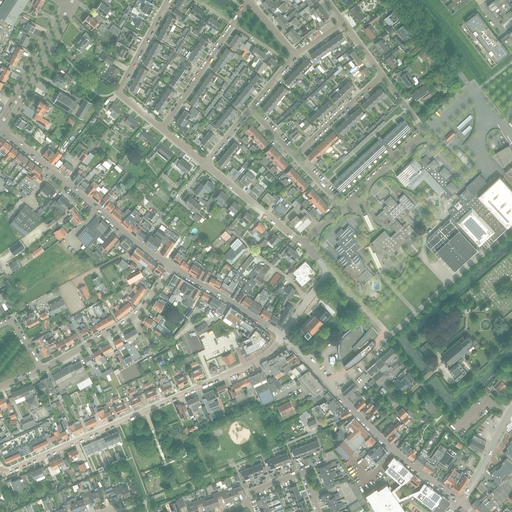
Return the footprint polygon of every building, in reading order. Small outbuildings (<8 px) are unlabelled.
[(0,16),(13,25),(28,0),(4,0),(0,7),(0,16)] [(43,0),(36,0),(33,6),(35,7),(31,13),(35,16),(44,0),(43,0)] [(186,0),(178,0),(175,5),(181,10),(187,1),(186,0)] [(268,0),(265,0),(262,3),(266,8),(272,3),(273,2),(271,0),(270,1),(268,0)] [(278,7),(280,9),(289,1),(287,0),(285,0),(281,3),(282,4),(278,7)] [(441,0),(443,2),(445,0),(451,0),(453,1),(452,2),(450,3),(446,6),(449,10),(455,5),(459,9),(470,0),(469,0),(441,0)] [(506,11),(501,5),(504,3),(501,0),(494,0),(493,1),(498,7),(498,8),(501,11),(503,13),(503,14),(506,11)] [(511,7),(507,1),(507,0),(501,0),(504,3),(507,7),(509,9),(508,9),(509,9),(511,7)] [(272,3),(266,8),(270,13),(276,8),(277,7),(278,7),(274,1),(273,2),(272,3)] [(289,1),(280,9),(282,12),(287,7),(288,8),(292,4),(289,1)] [(497,18),(500,16),(495,10),(498,8),(498,7),(493,1),(489,4),(487,6),(497,18)] [(102,2),(96,10),(104,16),(110,9),(102,2)] [(152,8),(145,4),(142,10),(149,14),(152,8)] [(306,12),(310,8),(308,5),(299,13),(301,15),(302,15),(306,12)] [(316,18),(324,11),(320,5),(315,9),(313,7),(309,10),(312,15),(311,16),(314,19),(316,18)] [(356,5),(349,11),(357,22),(364,17),(359,11),(360,10),(356,5)] [(192,10),(189,8),(181,19),(186,22),(189,17),(188,16),(190,13),(199,19),(204,12),(195,6),(192,10)] [(183,16),(175,10),(172,13),(181,19),(183,16)] [(329,17),(324,11),(316,18),(318,22),(316,24),(319,28),(321,26),(325,23),(324,21),(329,17)] [(510,53),(477,12),(465,22),(497,63),(510,53)] [(278,23),(287,16),(285,14),(282,16),(280,13),(274,18),(278,23)] [(384,20),(389,26),(386,29),(388,32),(394,28),(391,25),(393,23),(397,19),(392,13),(388,16),(384,20)] [(367,21),(369,24),(378,17),(376,14),(367,21)] [(88,15),(82,22),(93,31),(99,24),(98,23),(99,23),(97,21),(96,22),(94,20),(96,19),(93,16),(91,18),(88,15)] [(169,15),(166,21),(173,25),(176,19),(169,15)] [(216,30),(220,24),(215,21),(216,20),(210,16),(205,23),(212,28),(211,31),(214,33),(216,30)] [(286,20),(288,18),(287,16),(278,23),(283,28),(289,23),(286,20)] [(117,24),(120,27),(125,21),(121,18),(117,24)] [(145,22),(137,18),(134,24),(141,28),(145,22)] [(170,30),(173,25),(166,21),(163,26),(170,30)] [(24,24),(22,27),(32,32),(35,26),(28,22),(26,26),(24,24)] [(107,28),(103,24),(97,29),(104,36),(109,31),(107,29),(107,28)] [(115,35),(119,29),(113,24),(109,30),(115,35)] [(368,35),(367,35),(370,39),(377,34),(370,25),(364,29),(368,35)] [(402,38),(403,38),(405,40),(410,36),(408,33),(409,33),(403,25),(396,30),(402,38)] [(133,43),(136,39),(137,37),(136,37),(131,34),(133,31),(123,26),(122,29),(128,32),(126,36),(127,37),(126,39),(133,43)] [(167,35),(170,30),(163,26),(160,32),(167,35)] [(291,37),(299,31),(298,31),(297,32),(293,27),(287,32),(291,37)] [(312,29),(308,32),(303,36),(304,39),(314,32),(312,29)] [(19,32),(16,37),(20,39),(18,42),(26,46),(28,42),(28,41),(30,37),(25,35),(26,35),(19,31),(19,32)] [(301,33),(299,31),(291,37),(295,42),(301,37),(299,35),(301,33)] [(74,45),(82,52),(85,49),(82,47),(87,42),(91,45),(95,40),(86,32),(74,45)] [(164,41),(167,35),(160,32),(157,37),(164,41)] [(340,33),(335,37),(340,43),(345,40),(340,33)] [(245,45),(242,43),(243,42),(240,41),(242,38),(236,34),(232,39),(243,47),(244,48),(245,49),(249,43),(247,41),(245,45)] [(340,43),(335,37),(330,40),(335,47),(340,43)] [(202,38),(199,43),(205,47),(209,42),(202,38)] [(243,47),(232,39),(228,45),(235,49),(237,46),(243,50),(244,48),(243,47)] [(380,40),(374,44),(380,53),(387,48),(383,43),(385,41),(383,39),(381,41),(380,40)] [(335,47),(330,40),(325,44),(330,50),(335,47)] [(121,57),(121,59),(124,61),(129,51),(124,49),(125,46),(115,41),(114,43),(122,48),(118,54),(122,55),(121,57)] [(155,41),(152,47),(159,50),(162,45),(155,41)] [(199,43),(195,48),(202,52),(205,47),(199,43)] [(330,50),(325,44),(320,47),(325,54),(330,50)] [(13,53),(12,56),(19,60),(20,57),(20,56),(23,50),(17,46),(16,48),(12,46),(9,51),(13,53)] [(156,56),(159,50),(152,47),(149,52),(156,56)] [(256,56),(260,50),(255,47),(251,53),(256,56)] [(325,54),(320,47),(315,51),(320,57),(325,54)] [(195,48),(192,53),(198,57),(202,52),(195,48)] [(226,48),(222,53),(229,57),(231,59),(235,54),(226,48)] [(75,50),(70,55),(78,61),(82,57),(75,50)] [(256,56),(253,60),(256,62),(258,58),(261,60),(265,54),(260,50),(256,56)] [(189,51),(186,57),(195,63),(198,57),(192,53),(189,51)] [(320,57),(315,51),(310,55),(315,61),(320,57)] [(351,60),(357,56),(353,51),(349,54),(348,52),(338,59),(340,61),(347,55),(351,60)] [(153,61),(156,56),(149,52),(146,57),(153,61)] [(225,62),(229,57),(222,53),(219,58),(225,62)] [(111,65),(114,59),(107,55),(104,61),(111,65)] [(396,61),(392,55),(385,60),(391,68),(396,64),(398,66),(401,64),(401,62),(399,59),(398,59),(396,61)] [(17,62),(19,60),(12,56),(10,59),(7,57),(5,60),(15,66),(17,62)] [(351,60),(349,62),(352,67),(349,70),(351,72),(359,67),(357,64),(361,61),(357,56),(351,60)] [(150,67),(153,61),(146,57),(143,63),(150,67)] [(266,64),(263,62),(256,72),(261,75),(262,73),(260,72),(263,68),(266,70),(269,65),(272,67),(276,61),(271,57),(266,64)] [(223,65),(225,62),(219,58),(216,63),(224,69),(226,67),(223,65)] [(306,59),(302,63),(307,69),(312,64),(306,59)] [(256,72),(263,62),(261,60),(254,70),(256,72)] [(185,63),(182,68),(188,72),(192,67),(185,63)] [(224,69),(216,63),(212,69),(218,73),(222,68),(224,69)] [(307,69),(302,63),(297,68),(303,73),(307,69)] [(4,70),(2,73),(8,76),(11,71),(0,64),(0,69),(0,70),(1,68),(4,70)] [(111,65),(105,77),(112,81),(119,69),(111,65)] [(141,67),(138,72),(145,76),(148,70),(141,67)] [(360,71),(358,68),(351,73),(353,76),(356,74),(357,77),(358,77),(360,80),(361,80),(363,78),(370,73),(366,67),(360,71)] [(417,81),(417,80),(414,77),(412,79),(407,72),(409,70),(407,67),(401,72),(403,74),(400,76),(408,87),(413,83),(415,85),(417,83),(417,81)] [(185,77),(188,72),(182,68),(178,73),(185,77)] [(303,73),(297,68),(293,72),(299,78),(303,73)] [(142,81),(145,76),(138,72),(135,78),(142,81)] [(210,72),(206,77),(212,81),(216,76),(210,72)] [(299,78),(293,72),(289,77),(294,82),(299,78)] [(52,81),(62,87),(65,81),(69,84),(71,82),(70,82),(72,78),(66,73),(63,78),(58,75),(56,74),(52,81)] [(181,82),(185,77),(178,73),(175,78),(181,82)] [(258,84),(262,79),(256,74),(252,79),(258,84)] [(209,86),(212,81),(206,77),(203,82),(209,86)] [(294,82),(289,77),(285,82),(290,87),(294,82)] [(139,87),(142,81),(135,78),(132,83),(139,87)] [(178,88),(181,82),(175,78),(171,83),(178,88)] [(258,84),(252,79),(248,83),(254,88),(258,84)] [(206,91),(209,86),(203,82),(200,87),(206,91)] [(302,82),(301,84),(306,89),(306,90),(308,92),(310,89),(308,87),(302,82)] [(349,82),(344,86),(349,92),(354,87),(349,82)] [(136,93),(139,87),(132,83),(129,89),(136,93)] [(250,93),(254,88),(248,83),(244,88),(250,93)] [(281,85),(277,90),(283,95),(287,90),(281,85)] [(430,93),(424,85),(418,89),(415,91),(411,94),(415,100),(420,96),(421,98),(421,97),(423,96),(424,97),(425,100),(432,95),(431,95),(430,93)] [(349,92),(344,86),(340,90),(345,96),(349,92)] [(202,96),(206,91),(200,87),(196,92),(202,96)] [(168,88),(165,93),(171,97),(175,92),(168,88)] [(244,88),(240,93),(246,98),(250,93),(244,88)] [(385,94),(380,88),(375,92),(381,98),(385,94)] [(283,95),(277,90),(273,94),(279,99),(283,95)] [(345,96),(340,90),(335,94),(340,100),(345,96)] [(52,94),(50,97),(54,100),(53,102),(54,102),(57,104),(57,105),(58,105),(62,107),(61,107),(62,108),(62,107),(66,110),(67,110),(71,112),(70,113),(71,113),(82,119),(92,103),(84,99),(80,106),(78,106),(79,104),(77,103),(77,102),(73,100),(73,99),(72,99),(72,100),(68,97),(69,97),(68,96),(68,97),(64,95),(64,94),(60,92),(59,91),(58,93),(54,91),(52,94)] [(73,92),(70,96),(78,101),(80,97),(73,92)] [(199,101),(202,96),(196,92),(193,97),(199,101)] [(283,97),(289,102),(292,97),(286,92),(283,97)] [(381,98),(375,92),(371,96),(376,102),(381,98)] [(168,102),(171,97),(165,93),(161,98),(168,102)] [(246,98),(240,93),(236,98),(242,103),(246,98)] [(279,99),(273,94),(269,99),(275,104),(279,99)] [(340,100),(335,94),(330,99),(336,104),(340,100)] [(376,102),(371,96),(366,101),(372,106),(376,102)] [(195,106),(199,101),(193,97),(189,102),(195,106)] [(164,107),(168,102),(161,98),(158,103),(164,107)] [(238,107),(242,103),(236,98),(232,103),(238,107)] [(275,104),(269,99),(265,104),(271,109),(275,104)] [(37,114),(33,119),(47,128),(50,123),(42,117),(43,116),(45,117),(46,117),(47,117),(48,116),(48,115),(48,114),(47,113),(45,112),(46,110),(48,111),(50,108),(49,106),(40,101),(39,102),(38,103),(38,105),(36,110),(37,111),(36,114),(37,114)] [(328,101),(323,105),(329,111),(333,107),(328,101)] [(372,106),(366,101),(362,105),(367,111),(372,106)] [(115,119),(117,117),(119,115),(117,113),(120,109),(116,106),(116,105),(113,103),(112,104),(109,102),(104,108),(107,110),(108,109),(112,113),(110,115),(115,119)] [(161,113),(164,107),(158,103),(154,108),(161,113)] [(271,109),(265,104),(261,109),(267,114),(271,109)] [(329,111),(323,105),(319,109),(324,115),(329,111)] [(230,106),(226,110),(232,115),(236,110),(230,106)] [(359,108),(354,112),(359,118),(364,114),(359,108)] [(324,115),(319,109),(314,113),(320,119),(324,115)] [(184,110),(180,115),(188,120),(189,118),(190,119),(193,116),(195,117),(197,114),(190,110),(188,113),(184,110)] [(232,115),(226,110),(222,115),(228,120),(232,115)] [(385,117),(387,119),(394,112),(392,110),(385,117)] [(359,118),(354,112),(349,116),(355,122),(359,118)] [(320,119),(314,113),(310,118),(315,124),(320,119)] [(185,132),(187,129),(185,127),(189,121),(188,120),(180,115),(176,121),(181,124),(178,127),(185,132)] [(228,120),(222,115),(218,120),(224,124),(228,120)] [(121,125),(124,122),(134,130),(139,124),(129,116),(126,119),(124,117),(119,123),(121,125)] [(355,122),(349,116),(345,120),(350,126),(355,122)] [(391,120),(396,125),(400,121),(394,116),(391,120)] [(19,117),(14,123),(22,129),(23,128),(25,130),(27,128),(30,131),(33,127),(28,123),(27,124),(26,123),(19,117)] [(220,129),(224,124),(218,120),(214,125),(220,129)] [(312,126),(306,120),(303,123),(302,122),(299,125),(301,127),(301,128),(305,133),(312,126)] [(350,126),(345,120),(340,125),(346,130),(350,126)] [(407,123),(406,122),(404,120),(383,140),(388,146),(390,147),(394,144),(399,139),(404,134),(411,127),(407,123)] [(352,150),(345,156),(347,158),(386,123),(384,121),(352,150)] [(292,132),(288,136),(295,142),(301,136),(294,128),(296,126),(293,123),(292,122),(290,124),(288,125),(292,129),(290,130),(292,132)] [(209,131),(204,136),(210,141),(215,136),(211,132),(213,130),(207,125),(205,128),(209,131)] [(249,135),(256,129),(251,125),(245,131),(249,135)] [(346,130),(340,125),(336,129),(341,135),(346,130)] [(253,140),(260,134),(256,129),(249,135),(253,140)] [(139,137),(149,145),(154,139),(149,134),(148,135),(143,131),(139,137)] [(455,134),(452,131),(445,138),(448,141),(455,134)] [(333,132),(328,136),(335,142),(337,141),(339,138),(333,132)] [(257,144),(264,138),(260,134),(253,140),(257,144)] [(206,146),(210,141),(204,136),(200,141),(196,138),(194,141),(200,146),(202,143),(206,146)] [(328,136),(324,140),(330,146),(333,144),(335,142),(328,136)] [(268,143),(264,138),(257,144),(262,149),(268,143)] [(330,146),(324,140),(320,144),(326,150),(330,146)] [(383,151),(387,148),(387,147),(380,140),(333,183),(333,184),(335,187),(340,191),(377,157),(383,151)] [(7,153),(12,146),(5,141),(0,146),(0,147),(0,151),(4,155),(7,152),(7,153)] [(234,143),(230,147),(236,152),(238,154),(240,151),(238,150),(240,147),(234,143)] [(160,154),(167,160),(173,153),(162,144),(156,151),(160,154)] [(320,144),(315,148),(321,155),(324,152),(326,150),(320,144)] [(128,145),(126,147),(129,151),(127,153),(130,156),(134,152),(128,145)] [(511,149),(510,145),(509,145),(494,160),(511,178),(511,149)] [(269,157),(276,151),(271,146),(265,152),(267,155),(269,157)] [(15,155),(18,151),(13,147),(3,159),(6,161),(10,155),(13,158),(15,155)] [(230,147),(226,152),(232,157),(234,154),(239,159),(241,156),(238,154),(236,152),(230,147)] [(48,148),(47,150),(42,156),(48,161),(54,153),(48,148)] [(315,148),(311,152),(317,159),(321,155),(315,148)] [(57,151),(49,161),(52,165),(55,162),(56,162),(62,154),(57,151)] [(273,161),(280,155),(276,151),(269,157),(271,158),(273,161)] [(18,163),(24,156),(19,152),(11,162),(13,163),(15,161),(18,163)] [(83,152),(78,158),(87,165),(94,155),(90,152),(88,155),(83,152)] [(229,160),(232,157),(226,152),(222,157),(230,164),(232,162),(229,160)] [(311,152),(306,156),(312,163),(317,159),(311,152)] [(277,165),(284,159),(280,155),(273,161),(277,165)] [(451,174),(447,169),(444,166),(441,169),(438,166),(439,164),(433,159),(431,161),(426,155),(419,162),(415,158),(396,175),(402,182),(402,181),(405,185),(407,183),(413,189),(424,179),(441,198),(444,195),(448,199),(452,196),(453,197),(456,194),(454,192),(458,188),(451,181),(449,179),(447,181),(446,179),(451,174)] [(23,167),(29,159),(24,156),(18,163),(16,166),(17,167),(20,164),(23,167)] [(230,164),(222,157),(217,163),(223,167),(226,169),(228,166),(230,164)] [(177,158),(173,163),(186,173),(191,167),(187,164),(187,163),(182,159),(180,161),(177,158)] [(105,161),(102,164),(108,169),(113,163),(108,159),(105,161)] [(238,168),(240,170),(248,161),(245,159),(238,168)] [(288,164),(284,159),(277,165),(282,170),(288,164)] [(27,174),(35,164),(30,160),(24,168),(27,170),(26,173),(27,174)] [(62,164),(58,170),(67,177),(71,171),(73,168),(65,161),(63,164),(62,164)] [(35,188),(43,178),(39,174),(42,170),(36,165),(31,171),(33,173),(31,175),(34,178),(33,178),(27,174),(25,177),(18,184),(30,194),(35,188)] [(291,167),(285,173),(289,178),(296,172),(291,167)] [(79,169),(71,179),(75,182),(74,183),(78,186),(84,179),(82,177),(84,174),(82,173),(83,172),(82,171),(79,169)] [(246,172),(239,180),(244,184),(244,185),(246,187),(250,182),(252,184),(256,179),(253,177),(254,176),(247,170),(246,172)] [(289,178),(287,180),(289,182),(291,180),(293,182),(300,176),(296,172),(289,178)] [(511,189),(500,176),(497,179),(494,176),(487,183),(485,180),(481,176),(479,174),(466,186),(467,187),(458,195),(456,194),(453,197),(456,201),(452,205),(454,207),(449,212),(452,216),(428,238),(437,248),(437,247),(439,249),(436,251),(455,271),(473,254),(471,252),(474,250),(476,252),(477,250),(475,248),(476,248),(478,249),(491,237),(494,240),(501,233),(502,234),(511,223),(511,189)] [(300,176),(293,182),(298,186),(304,180),(300,176)] [(85,179),(84,179),(78,186),(83,190),(89,184),(85,180),(85,179)] [(254,186),(251,190),(253,192),(254,192),(257,195),(258,196),(259,196),(265,189),(262,186),(261,187),(258,184),(259,182),(256,179),(252,184),(254,186)] [(203,185),(201,183),(194,192),(200,196),(206,188),(209,190),(214,185),(207,180),(203,185)] [(304,180),(298,186),(302,191),(308,185),(304,180)] [(93,181),(84,191),(90,196),(95,189),(97,188),(97,187),(98,185),(93,181)] [(55,191),(46,183),(41,189),(50,197),(55,191)] [(309,199),(315,193),(311,188),(305,194),(309,199)] [(95,189),(90,196),(97,202),(103,195),(102,195),(104,193),(100,190),(98,192),(95,189)] [(115,198),(111,195),(113,193),(110,190),(103,199),(107,203),(104,207),(109,212),(114,206),(111,203),(115,198)] [(212,200),(213,201),(213,200),(221,206),(225,202),(223,200),(227,195),(221,191),(217,196),(216,195),(213,198),(211,196),(206,202),(209,204),(212,200)] [(275,203),(279,198),(274,194),(272,196),(267,192),(262,198),(267,203),(266,203),(269,205),(272,201),(275,203)] [(313,203),(320,197),(315,193),(309,199),(313,203)] [(126,196),(132,202),(135,199),(129,194),(126,196)] [(391,225),(390,225),(396,231),(390,237),(384,230),(371,242),(373,244),(372,245),(378,252),(384,248),(385,249),(385,250),(390,256),(401,245),(402,245),(405,242),(407,240),(411,243),(416,238),(411,233),(414,230),(410,225),(414,222),(406,213),(415,205),(404,194),(403,194),(401,196),(399,198),(398,199),(400,201),(398,204),(396,202),(396,201),(390,196),(384,201),(388,205),(382,211),(381,211),(376,216),(381,222),(387,217),(390,221),(389,223),(391,225)] [(62,196),(56,203),(64,209),(69,203),(62,196)] [(190,207),(190,208),(195,212),(201,206),(190,196),(185,203),(190,207)] [(280,197),(279,198),(275,203),(277,205),(273,209),(276,211),(277,211),(282,215),(287,208),(283,205),(285,202),(283,201),(284,199),(280,197)] [(317,207),(324,201),(320,197),(313,203),(317,207)] [(234,201),(225,212),(228,214),(229,213),(233,216),(235,213),(234,212),(239,206),(234,201)] [(317,207),(315,210),(317,212),(320,214),(322,212),(328,206),(324,201),(317,207)] [(358,203),(369,229),(373,227),(361,201),(358,203)] [(25,204),(9,224),(24,236),(40,217),(39,216),(44,210),(41,207),(36,213),(25,204)] [(74,216),(78,213),(74,207),(69,211),(72,214),(68,217),(70,219),(74,216)] [(116,207),(110,214),(118,220),(121,216),(123,213),(121,211),(116,207)] [(221,215),(226,209),(224,207),(216,216),(219,219),(222,215),(221,215)] [(293,225),(294,224),(300,231),(311,220),(307,216),(310,214),(303,207),(300,209),(301,210),(300,211),(304,215),(300,219),(296,214),(289,220),(293,225)] [(121,216),(118,220),(121,223),(131,212),(127,208),(123,213),(121,216)] [(131,212),(121,223),(127,228),(133,221),(134,222),(136,219),(138,216),(132,211),(131,212)] [(153,220),(158,214),(153,211),(149,217),(153,220)] [(239,220),(241,222),(243,220),(247,223),(252,216),(246,211),(239,220)] [(57,221),(66,214),(65,212),(55,219),(57,221)] [(84,220),(78,213),(74,216),(71,218),(77,225),(84,220)] [(106,231),(105,230),(109,225),(102,220),(101,220),(96,216),(87,226),(77,237),(87,246),(96,239),(99,236),(102,233),(103,234),(106,231)] [(231,229),(239,219),(236,217),(228,227),(231,229)] [(133,221),(127,228),(131,232),(137,225),(138,224),(135,222),(137,219),(136,219),(134,222),(133,221)] [(259,222),(252,231),(254,232),(254,233),(255,232),(258,235),(258,236),(261,238),(266,232),(263,229),(265,227),(259,222)] [(137,225),(131,232),(135,235),(140,230),(142,228),(138,224),(137,225)] [(335,234),(340,239),(337,242),(340,245),(335,249),(340,255),(341,254),(343,256),(338,260),(343,266),(345,264),(347,266),(343,270),(349,276),(350,274),(356,280),(358,278),(364,285),(373,276),(363,266),(364,265),(361,261),(362,259),(355,252),(359,248),(356,244),(357,242),(350,235),(354,231),(349,225),(343,231),(341,229),(335,234)] [(62,226),(57,230),(53,233),(58,239),(67,233),(62,226)] [(104,240),(113,230),(110,226),(106,231),(103,234),(102,233),(99,236),(104,240)] [(150,235),(144,243),(155,250),(161,241),(165,234),(163,232),(158,229),(153,237),(150,235)] [(140,230),(135,235),(141,240),(145,234),(140,230)] [(230,235),(225,230),(221,234),(226,240),(230,235)] [(165,234),(161,241),(166,245),(161,253),(165,256),(179,237),(172,232),(170,234),(167,232),(165,234)] [(104,253),(118,239),(112,233),(98,248),(104,253)] [(268,241),(266,243),(267,243),(272,247),(279,238),(274,234),(268,240),(268,241)] [(129,248),(133,244),(125,237),(121,241),(119,239),(114,245),(116,248),(119,245),(123,249),(124,251),(125,251),(129,248)] [(238,256),(247,247),(237,238),(230,246),(232,247),(223,256),(231,264),(238,256)] [(19,241),(9,249),(14,255),(24,248),(19,241)] [(282,257),(285,253),(293,259),(298,254),(290,247),(290,248),(287,245),(280,254),(282,257)] [(34,257),(44,250),(41,246),(31,253),(34,257)] [(138,261),(144,253),(137,247),(130,256),(137,261),(138,261)] [(103,254),(97,249),(94,252),(100,257),(103,254)] [(176,255),(175,254),(172,259),(178,263),(184,254),(181,252),(182,251),(179,249),(176,255)] [(158,264),(153,260),(144,253),(138,261),(146,267),(143,270),(141,272),(143,276),(148,274),(152,272),(152,271),(153,271),(154,271),(158,264)] [(250,255),(237,271),(233,269),(232,271),(237,274),(235,276),(232,280),(224,292),(229,295),(233,289),(232,289),(236,283),(237,283),(240,280),(242,276),(243,275),(241,274),(255,258),(251,255),(250,255)] [(276,256),(271,263),(276,267),(281,260),(276,256)] [(125,269),(129,264),(122,259),(118,264),(125,269)] [(188,264),(191,259),(189,262),(188,261),(187,263),(183,261),(179,266),(188,271),(191,267),(188,264)] [(200,270),(203,265),(195,260),(194,261),(191,259),(188,264),(191,267),(188,271),(196,276),(199,270),(200,270)] [(296,276),(295,278),(302,286),(311,277),(309,275),(314,270),(306,261),(293,272),(296,276)] [(159,276),(164,268),(158,264),(154,271),(153,271),(159,276)] [(261,270),(263,267),(259,264),(254,270),(258,274),(259,272),(261,270)] [(201,279),(207,268),(204,267),(203,265),(200,270),(199,270),(196,276),(201,279)] [(207,267),(207,268),(201,279),(205,282),(211,272),(209,271),(210,269),(207,267)] [(143,276),(141,272),(140,270),(126,278),(130,284),(143,276)] [(277,273),(268,283),(272,286),(281,276),(277,273)] [(170,287),(172,289),(179,277),(174,274),(166,287),(168,288),(170,286),(170,287)] [(216,280),(213,285),(213,286),(218,288),(222,280),(219,278),(221,275),(219,274),(217,277),(216,280)] [(263,280),(261,278),(257,275),(254,277),(248,279),(248,280),(246,284),(241,290),(242,291),(236,300),(247,307),(253,300),(246,295),(255,281),(259,285),(263,280)] [(102,283),(98,276),(93,279),(97,286),(99,285),(104,293),(108,291),(103,282),(102,283)] [(242,281),(246,284),(248,280),(248,279),(242,276),(240,280),(237,283),(230,296),(234,299),(238,293),(238,292),(240,288),(239,287),(242,281)] [(180,288),(181,289),(186,281),(179,277),(172,289),(171,291),(174,293),(173,295),(172,294),(168,300),(172,302),(175,298),(177,294),(177,295),(180,288)] [(211,277),(208,283),(213,285),(216,280),(211,277)] [(224,292),(232,280),(226,277),(219,289),(224,292)] [(183,304),(194,286),(186,281),(181,289),(180,291),(179,294),(185,297),(182,303),(183,304)] [(289,285),(287,288),(285,287),(285,286),(282,284),(277,290),(281,293),(282,292),(290,298),(292,295),(291,295),(295,290),(289,285)] [(87,289),(85,285),(78,289),(80,293),(83,300),(91,296),(87,289)] [(140,297),(144,291),(136,285),(132,291),(140,297)] [(192,305),(201,290),(194,286),(183,304),(187,307),(192,305)] [(263,303),(266,298),(268,295),(266,294),(268,292),(263,288),(260,293),(258,293),(248,308),(249,308),(252,311),(257,314),(262,306),(263,304),(263,303)] [(136,303),(140,297),(132,291),(128,296),(136,303)] [(204,292),(201,296),(202,296),(207,299),(206,302),(208,304),(213,297),(212,297),(204,292)] [(213,297),(208,304),(217,308),(216,310),(221,314),(227,305),(220,301),(213,297)] [(62,298),(49,305),(53,314),(66,307),(62,298)] [(153,306),(152,307),(159,311),(166,302),(162,299),(161,300),(159,299),(157,301),(156,301),(154,303),(153,304),(152,305),(153,306)] [(125,313),(130,308),(124,300),(118,304),(125,313)] [(315,315),(301,330),(304,332),(306,335),(309,337),(323,322),(324,322),(328,317),(331,314),(324,308),(325,307),(322,303),(320,305),(320,304),(318,305),(319,306),(318,307),(317,307),(316,307),(313,311),(316,314),(315,315)] [(119,317),(125,313),(118,304),(113,308),(119,317)] [(293,308),(293,307),(288,304),(285,309),(284,310),(281,315),(274,325),(282,330),(286,324),(285,323),(291,314),(290,313),(293,308)] [(264,318),(272,306),(269,305),(268,307),(266,309),(264,307),(259,315),(264,318)] [(272,306),(264,318),(269,321),(273,314),(273,313),(270,312),(272,309),(273,307),(272,306)] [(242,315),(231,307),(230,307),(231,307),(223,319),(234,327),(236,324),(242,315)] [(187,317),(193,310),(190,308),(184,315),(187,317)] [(273,314),(269,321),(272,323),(272,324),(274,325),(281,315),(278,314),(276,317),(274,315),(276,312),(275,310),(273,313),(273,314)] [(45,311),(40,314),(42,320),(48,317),(45,311)] [(111,315),(106,318),(109,323),(114,320),(111,315)] [(242,315),(236,324),(241,327),(245,330),(251,322),(242,315)] [(30,321),(28,318),(25,320),(29,327),(41,320),(39,316),(37,318),(36,317),(30,321)] [(99,319),(96,321),(94,317),(92,318),(94,322),(95,324),(98,330),(104,326),(100,321),(99,319)] [(149,319),(146,317),(142,322),(149,326),(151,324),(154,326),(156,323),(154,322),(155,321),(150,318),(149,319)] [(106,318),(100,321),(104,326),(109,323),(106,318)] [(250,338),(238,344),(243,356),(257,350),(256,349),(261,347),(266,342),(271,336),(252,321),(251,322),(245,330),(243,332),(249,337),(250,336),(250,338)] [(93,325),(90,327),(93,332),(98,330),(95,324),(94,322),(92,323),(93,325)] [(205,322),(195,329),(199,334),(209,328),(207,325),(205,322)] [(66,323),(64,325),(67,330),(73,341),(79,338),(75,332),(72,334),(71,332),(71,333),(69,329),(66,323)] [(82,329),(79,330),(83,337),(89,334),(83,323),(80,325),(82,329)] [(156,327),(167,336),(169,333),(158,324),(156,327)] [(373,345),(375,341),(372,339),(378,333),(372,326),(364,334),(361,331),(360,326),(358,327),(356,328),(354,329),(352,330),(350,331),(349,332),(347,334),(345,335),(344,337),(343,338),(342,340),(341,342),(340,344),(340,346),(340,349),(340,351),(340,353),(341,355),(341,357),(342,359),(343,361),(345,362),(343,364),(345,368),(348,367),(351,365),(353,363),(356,361),(358,360),(360,358),(363,356),(365,354),(368,351),(370,348),(373,345)] [(135,329),(129,332),(136,343),(138,342),(136,339),(135,337),(138,335),(135,329)] [(67,337),(64,339),(67,345),(73,341),(67,330),(65,331),(66,334),(65,335),(67,337)] [(49,332),(35,339),(38,345),(44,342),(42,339),(43,339),(44,339),(51,335),(49,332)] [(136,343),(129,332),(124,335),(127,341),(130,340),(133,345),(130,346),(128,342),(124,344),(133,360),(136,358),(140,356),(134,346),(136,344),(136,343)] [(56,342),(53,344),(54,346),(56,345),(59,349),(67,345),(64,339),(63,336),(57,340),(58,341),(56,342)] [(465,339),(463,337),(463,336),(462,336),(462,337),(460,339),(459,338),(459,339),(456,342),(455,341),(455,342),(455,343),(452,345),(452,344),(451,345),(452,345),(449,348),(448,347),(448,348),(449,348),(446,351),(445,350),(445,351),(442,354),(442,353),(441,353),(442,354),(441,355),(442,355),(444,357),(442,358),(444,360),(442,361),(444,364),(446,362),(447,364),(449,363),(451,364),(450,365),(451,365),(453,366),(459,361),(457,359),(458,359),(458,360),(459,359),(458,359),(461,356),(461,357),(462,356),(461,356),(462,355),(463,357),(474,348),(473,346),(473,345),(474,346),(478,343),(475,339),(474,339),(473,339),(472,339),(471,339),(470,338),(470,337),(469,338),(467,337),(467,336),(466,337),(465,339)] [(121,348),(125,346),(123,343),(120,337),(114,341),(117,346),(119,349),(121,348)] [(44,342),(38,345),(41,351),(53,344),(56,342),(55,340),(48,344),(47,343),(45,344),(44,342)] [(424,345),(420,348),(425,354),(428,352),(429,353),(432,350),(433,351),(436,348),(432,343),(431,344),(429,341),(424,345)] [(110,343),(101,348),(105,355),(108,353),(113,350),(110,343)] [(53,344),(41,351),(44,356),(50,353),(49,350),(51,349),(50,348),(54,346),(53,344)] [(285,357),(291,353),(293,353),(291,353),(290,353),(286,348),(275,356),(261,364),(260,365),(262,369),(264,369),(267,367),(279,360),(285,357)] [(402,368),(405,365),(392,348),(366,370),(379,385),(400,366),(402,368)] [(101,356),(98,350),(92,353),(96,359),(99,357),(103,363),(107,361),(103,355),(101,356)] [(234,360),(230,353),(221,357),(223,362),(225,361),(226,364),(234,360)] [(279,369),(296,356),(293,353),(291,353),(285,357),(279,360),(267,367),(274,376),(275,376),(281,371),(279,369)] [(83,358),(89,368),(92,366),(98,376),(102,374),(101,373),(97,366),(95,367),(94,366),(95,365),(89,355),(83,358)] [(130,355),(123,359),(125,364),(133,360),(130,355)] [(295,366),(302,362),(296,357),(290,362),(282,368),(285,373),(290,370),(292,368),(295,366)] [(462,359),(459,361),(453,366),(453,367),(450,370),(454,375),(457,380),(461,377),(463,375),(468,370),(464,366),(463,367),(460,364),(463,361),(462,359)] [(62,370),(52,376),(62,392),(67,389),(66,387),(72,384),(73,386),(77,384),(80,390),(92,383),(89,377),(80,361),(73,365),(68,368),(68,367),(65,368),(61,370),(62,370)] [(302,362),(295,366),(292,368),(290,370),(293,374),(296,377),(298,376),(302,374),(308,369),(302,362)] [(201,367),(196,370),(200,378),(205,376),(201,367)] [(324,386),(308,369),(302,374),(298,376),(314,395),(324,386)] [(196,370),(191,372),(195,380),(200,378),(196,370)] [(266,379),(265,378),(264,375),(262,371),(248,377),(252,385),(253,384),(256,391),(263,407),(264,407),(276,401),(271,392),(277,388),(274,382),(271,378),(270,376),(266,379)] [(416,379),(410,371),(407,374),(413,381),(416,379)] [(185,374),(180,376),(184,385),(189,383),(186,375),(185,374)] [(164,375),(162,376),(164,380),(165,383),(169,392),(174,389),(170,381),(169,382),(168,378),(166,379),(164,375)] [(180,376),(175,379),(179,387),(184,385),(180,376)] [(508,382),(502,376),(493,386),(501,393),(508,386),(506,384),(508,382)] [(39,386),(41,392),(45,391),(46,393),(55,389),(51,381),(50,382),(48,377),(41,381),(41,382),(38,383),(39,386)] [(398,379),(395,381),(403,390),(407,386),(407,387),(411,384),(405,377),(400,381),(398,379)] [(253,384),(252,385),(251,385),(248,378),(239,382),(241,387),(246,385),(247,388),(246,389),(249,394),(256,391),(253,384)] [(277,388),(282,386),(279,380),(278,380),(274,382),(277,388)] [(241,388),(241,387),(239,382),(232,385),(237,395),(239,394),(237,390),(241,388)] [(358,387),(353,382),(346,389),(344,391),(343,391),(342,392),(346,397),(347,397),(353,404),(361,396),(355,389),(358,387)] [(165,383),(160,385),(164,394),(169,392),(165,383)] [(35,391),(32,384),(19,390),(19,389),(11,393),(14,400),(15,399),(24,395),(26,399),(26,400),(25,400),(29,409),(38,405),(34,396),(33,397),(31,392),(35,391)] [(220,396),(223,394),(222,391),(228,389),(226,384),(216,388),(218,393),(219,393),(220,396)] [(331,395),(327,391),(324,387),(314,395),(317,399),(323,394),(328,398),(331,395)] [(155,388),(150,390),(153,398),(158,396),(155,388)] [(221,407),(217,398),(213,389),(204,393),(206,398),(203,399),(208,410),(211,409),(212,411),(215,409),(216,410),(222,408),(221,407)] [(131,390),(128,391),(130,395),(129,396),(130,399),(129,399),(133,407),(138,405),(134,397),(133,394),(131,390)] [(150,390),(145,392),(148,401),(153,398),(150,390)] [(139,395),(134,397),(138,405),(143,403),(139,395)] [(333,410),(340,403),(332,395),(325,403),(324,402),(318,405),(325,412),(329,408),(332,411),(333,410)] [(198,396),(192,398),(197,410),(198,412),(200,411),(198,406),(201,404),(200,402),(201,402),(198,396)] [(361,396),(353,404),(359,410),(366,403),(366,404),(360,397),(361,396)] [(4,397),(0,398),(0,405),(1,409),(8,406),(9,409),(12,408),(9,402),(7,403),(4,397)] [(197,410),(192,398),(186,401),(189,407),(192,406),(194,411),(195,410),(195,411),(197,410)] [(372,399),(367,404),(366,404),(366,403),(359,410),(364,416),(372,408),(371,407),(375,403),(372,399)] [(294,409),(293,407),(290,401),(278,407),(282,415),(294,409)] [(124,402),(119,404),(122,412),(127,410),(124,402)] [(181,406),(180,403),(175,406),(180,419),(189,415),(187,410),(185,404),(181,406)] [(344,408),(340,403),(333,410),(335,413),(334,414),(335,416),(332,417),(336,415),(340,414),(346,410),(344,409),(344,408)] [(119,404),(114,406),(117,414),(122,412),(119,404)] [(102,407),(107,419),(112,416),(110,410),(108,411),(106,405),(102,407)] [(96,407),(94,408),(96,413),(98,412),(99,415),(102,421),(107,419),(102,407),(102,406),(97,409),(96,407)] [(375,406),(365,416),(369,421),(375,415),(374,414),(378,410),(375,406)] [(412,423),(406,416),(408,414),(402,408),(397,413),(403,419),(404,419),(402,420),(408,427),(412,423)] [(342,418),(350,414),(346,410),(340,414),(336,415),(332,417),(333,420),(338,418),(337,417),(341,416),(342,418)] [(92,426),(89,419),(87,413),(85,414),(86,418),(83,419),(84,421),(84,422),(87,428),(92,426)] [(24,420),(21,422),(23,426),(34,421),(32,417),(31,417),(30,414),(23,418),(24,420)] [(303,414),(299,416),(305,427),(308,425),(307,422),(303,414)] [(95,417),(94,417),(93,415),(91,416),(92,418),(89,419),(92,426),(98,423),(95,417)] [(351,454),(370,435),(369,434),(354,418),(351,420),(350,419),(347,422),(346,421),(341,425),(346,429),(346,430),(350,434),(345,438),(340,430),(336,432),(338,435),(335,436),(340,443),(335,448),(346,459),(351,454)] [(310,428),(317,425),(315,419),(307,422),(308,425),(310,428)] [(398,422),(394,426),(392,423),(382,433),(387,438),(401,424),(398,422)] [(75,423),(69,425),(71,428),(70,428),(73,434),(78,432),(76,425),(75,423)] [(68,436),(65,430),(62,431),(61,429),(62,428),(60,424),(57,425),(59,429),(58,430),(62,439),(68,436)] [(62,439),(58,430),(56,431),(54,428),(53,425),(51,426),(55,435),(57,441),(62,439)] [(392,443),(393,442),(397,438),(400,435),(396,430),(395,431),(387,439),(392,443)] [(111,434),(115,443),(122,440),(118,431),(113,433),(111,434)] [(45,436),(44,433),(42,434),(43,437),(38,439),(41,447),(48,444),(45,436)] [(57,441),(55,435),(51,436),(50,433),(48,434),(49,437),(50,437),(52,443),(57,441)] [(104,437),(108,446),(115,443),(111,434),(107,436),(104,437)] [(370,435),(365,440),(365,441),(369,445),(372,443),(373,445),(376,442),(370,435)] [(486,442),(474,435),(468,446),(481,452),(486,442)] [(34,450),(41,447),(38,439),(37,437),(35,437),(36,440),(31,442),(34,450)] [(97,440),(101,449),(108,446),(104,437),(100,439),(97,440)] [(511,439),(509,442),(511,444),(507,448),(508,449),(504,453),(507,457),(490,474),(495,478),(494,479),(495,480),(499,484),(497,487),(489,494),(487,496),(495,504),(497,507),(511,493),(511,439)] [(27,453),(34,450),(31,442),(30,440),(28,441),(29,443),(24,445),(27,453)] [(90,443),(94,452),(101,449),(97,440),(94,442),(90,443)] [(317,440),(312,442),(315,451),(320,449),(317,440)] [(315,451),(312,442),(307,444),(310,453),(315,451)] [(372,469),(388,452),(383,447),(382,447),(377,442),(367,452),(364,449),(359,454),(372,469)] [(404,442),(398,448),(406,455),(412,449),(404,442)] [(20,456),(27,453),(24,445),(23,443),(21,444),(22,446),(17,448),(20,456)] [(87,455),(94,452),(90,443),(88,444),(83,447),(87,455)] [(310,453),(307,444),(302,446),(305,455),(310,453)] [(424,465),(422,468),(422,469),(430,474),(434,466),(435,467),(444,452),(446,448),(440,444),(438,448),(431,459),(429,457),(428,457),(424,464),(424,465)] [(13,459),(20,456),(17,448),(16,446),(14,447),(15,449),(10,451),(13,459)] [(305,455),(302,446),(297,448),(300,456),(305,455)] [(456,465),(468,449),(464,446),(451,461),(456,465)] [(300,456),(297,448),(292,450),(295,459),(300,456)] [(416,455),(414,454),(417,450),(414,448),(407,456),(412,460),(416,455)] [(10,451),(9,449),(7,450),(7,449),(2,451),(3,454),(6,462),(13,459),(10,451)] [(81,459),(77,450),(73,451),(73,450),(68,453),(70,457),(72,461),(74,460),(73,458),(77,456),(79,460),(81,459)] [(429,457),(429,456),(427,454),(427,455),(423,451),(421,451),(420,454),(419,453),(413,461),(422,468),(424,465),(424,464),(429,457)] [(446,451),(440,462),(447,466),(454,456),(446,451)] [(290,456),(288,456),(287,453),(282,455),(285,463),(292,460),(290,456)] [(281,468),(282,468),(283,468),(281,464),(285,463),(282,455),(276,457),(280,465),(281,468)] [(59,457),(55,459),(59,468),(62,466),(64,469),(69,467),(66,459),(63,460),(62,457),(60,458),(59,457)] [(271,459),(275,467),(280,465),(276,457),(271,459)] [(444,509),(449,503),(450,502),(450,501),(448,500),(442,496),(434,491),(434,490),(428,485),(427,486),(423,483),(420,487),(419,489),(416,491),(410,493),(399,498),(394,491),(404,482),(407,480),(413,474),(403,465),(397,460),(393,457),(387,464),(389,465),(384,470),(400,484),(391,491),(386,484),(377,490),(376,488),(374,489),(365,495),(370,502),(374,509),(376,511),(405,511),(398,501),(412,494),(412,495),(432,509),(431,511),(443,511),(445,510),(444,509)] [(59,468),(55,459),(51,461),(52,462),(49,463),(51,466),(48,467),(51,474),(54,473),(52,469),(54,468),(55,469),(59,468)] [(267,462),(265,463),(266,465),(267,464),(269,469),(275,467),(271,459),(266,460),(267,462)] [(84,463),(79,465),(81,471),(87,469),(84,463)] [(261,463),(256,465),(259,473),(260,476),(263,475),(262,473),(264,472),(264,471),(266,470),(265,467),(264,466),(262,467),(261,463)] [(319,468),(321,473),(329,470),(328,467),(332,466),(332,463),(319,468)] [(259,473),(256,465),(251,467),(254,475),(259,473)] [(34,478),(35,478),(35,479),(44,475),(44,476),(47,474),(43,466),(36,470),(35,469),(32,471),(34,475),(33,476),(34,478)] [(254,475),(251,467),(246,469),(249,477),(254,475)] [(455,477),(457,472),(455,470),(456,469),(453,467),(448,474),(450,475),(448,477),(447,477),(443,482),(450,487),(456,479),(456,478),(455,477)] [(249,477),(246,469),(238,472),(240,477),(242,476),(244,479),(249,477)] [(460,474),(457,472),(455,477),(456,478),(456,479),(450,487),(459,494),(460,493),(465,486),(470,479),(461,472),(460,474)] [(336,475),(335,473),(322,478),(324,483),(332,480),(332,477),(336,475)] [(27,481),(24,474),(20,476),(21,478),(19,479),(19,478),(12,481),(11,478),(6,481),(7,484),(11,482),(12,486),(14,490),(16,489),(22,487),(21,483),(23,482),(27,481)] [(417,485),(421,480),(420,479),(419,477),(418,478),(413,474),(407,480),(405,482),(406,484),(409,481),(416,487),(417,485)] [(333,482),(332,480),(324,483),(326,488),(339,483),(338,480),(333,482)] [(233,490),(229,492),(233,501),(240,498),(238,494),(243,492),(242,490),(240,484),(232,487),(233,490)] [(122,485),(117,487),(120,494),(122,494),(124,497),(130,495),(127,487),(123,488),(122,485)] [(97,488),(94,489),(95,492),(98,501),(104,498),(102,495),(105,493),(103,486),(97,488)] [(290,494),(290,495),(299,491),(297,486),(288,489),(289,492),(286,493),(287,496),(290,494)] [(111,488),(104,490),(106,494),(109,493),(112,502),(118,499),(117,496),(120,494),(117,487),(111,489),(111,488)] [(233,501),(229,492),(226,493),(224,490),(218,492),(220,498),(223,497),(226,503),(233,501)] [(90,491),(84,493),(87,500),(90,499),(91,503),(98,501),(95,492),(91,493),(90,491)] [(301,497),(299,491),(290,495),(292,497),(288,499),(289,501),(292,500),(301,497)] [(218,499),(220,498),(218,492),(212,494),(213,498),(209,499),(213,508),(220,505),(218,499)] [(325,502),(327,502),(330,511),(345,511),(339,511),(339,509),(343,507),(342,502),(337,504),(335,499),(340,497),(338,492),(329,496),(328,493),(320,496),(321,498),(319,499),(320,502),(324,500),(325,502)] [(477,499),(471,505),(475,509),(482,501),(487,496),(489,494),(487,492),(485,494),(485,493),(480,498),(481,499),(479,501),(477,499)] [(80,500),(77,501),(80,509),(86,507),(84,501),(87,500),(84,493),(81,494),(81,495),(80,496),(80,500)] [(264,498),(256,501),(259,507),(267,504),(267,503),(266,501),(269,499),(271,499),(269,495),(264,497),(264,498)] [(482,501),(475,509),(478,511),(486,511),(489,509),(490,508),(495,504),(487,496),(482,501)] [(213,508),(209,499),(206,501),(204,497),(198,500),(200,506),(203,505),(206,511),(213,508)] [(66,499),(66,500),(69,507),(72,506),(74,511),(80,509),(77,501),(76,498),(71,499),(70,500),(69,498),(67,499),(66,499)] [(177,502),(169,504),(172,511),(180,511),(179,508),(182,507),(185,506),(182,498),(179,499),(176,500),(177,502)] [(63,508),(59,509),(59,511),(67,511),(66,508),(69,507),(66,500),(63,501),(64,505),(62,506),(63,508)] [(199,511),(198,507),(200,506),(198,500),(192,502),(194,505),(190,507),(191,511),(199,511)] [(298,509),(306,506),(304,500),(296,503),(297,506),(293,507),(294,510),(298,509)] [(49,501),(46,502),(49,509),(49,511),(52,511),(53,511),(59,511),(59,509),(56,511),(55,508),(52,509),(49,501)] [(271,505),(270,502),(267,504),(259,507),(260,511),(261,511),(272,508),(269,509),(268,506),(271,505)]
